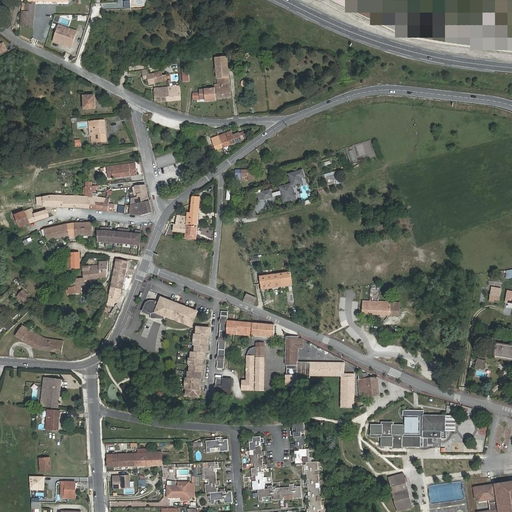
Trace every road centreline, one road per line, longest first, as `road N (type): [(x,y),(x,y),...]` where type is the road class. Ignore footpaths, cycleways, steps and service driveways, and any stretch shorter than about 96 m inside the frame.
road 1 (residential): [(511,413),(431,388),(218,295)]
road 2 (tertiary): [(511,106),(373,89),(279,125)]
road 3 (primary): [(511,67),(407,49),(287,0)]
road 4 (residential): [(138,101),(0,28)]
road 5 (residential): [(279,125),(193,120),(138,101)]
road 6 (residential): [(94,409),(233,430)]
road 7 (residential): [(224,165),(213,293)]
road 8 (residential): [(38,222),(73,214),(143,221),(159,210)]
